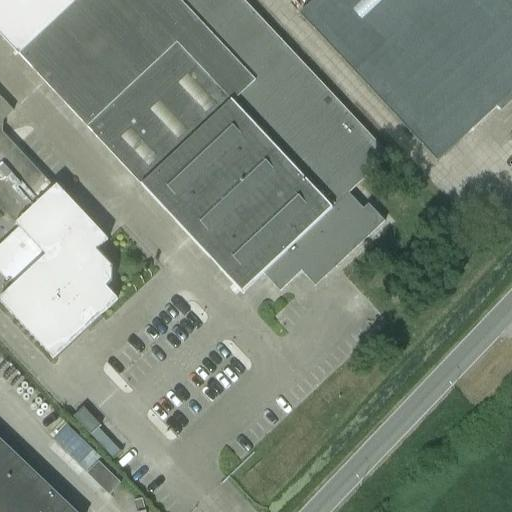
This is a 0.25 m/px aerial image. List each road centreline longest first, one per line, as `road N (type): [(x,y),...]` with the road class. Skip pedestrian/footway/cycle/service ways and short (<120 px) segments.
road 1 (unknown): [(511,220),(273,0)]
road 2 (unclassified): [(311,511),(511,302)]
road 3 (unknown): [(0,53),(188,265)]
road 4 (unknown): [(188,265),(114,330),(104,350),(105,363),(145,407)]
road 5 (unknown): [(134,421),(31,354),(0,322)]
road 6 (unknown): [(102,511),(0,414)]
road 7 (unknown): [(275,370),(185,461)]
road 8 (unknown): [(239,322),(145,407)]
